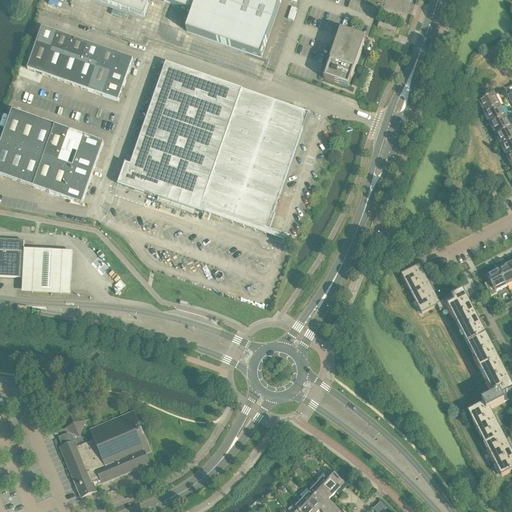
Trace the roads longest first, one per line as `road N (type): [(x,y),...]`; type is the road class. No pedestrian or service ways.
road 1 (unclassified): [(94,215),(148,56),(157,50),(393,126)]
road 2 (tertiary): [(265,351),(133,310),(32,306)]
road 3 (tertiary): [(32,306),(168,337),(252,371)]
road 4 (secondary): [(452,511),(382,432),(302,371)]
road 5 (secondary): [(292,392),(362,440),(437,511)]
road 6 (secondary): [(323,297),(393,126)]
road 7 (secondary): [(393,126),(436,0)]
